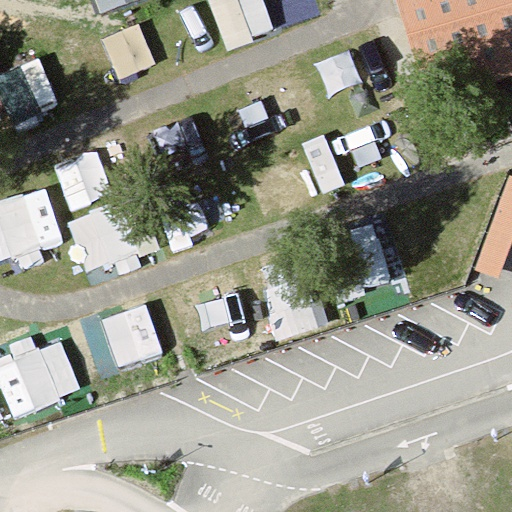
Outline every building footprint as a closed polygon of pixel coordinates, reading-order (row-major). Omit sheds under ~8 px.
[(100,0),(105,13),(139,0),(100,0)] [(234,40),(341,3),(340,0),(221,0),(220,0),(234,40)] [(475,87),(511,75),(511,0),(399,0),(400,3),(409,30),(430,101),(475,87)] [(0,131),(53,112),(32,55),(0,66),(0,131)] [(99,150),(66,166),(81,197),(114,181),(99,150)] [(310,158),(262,164),(267,208),(316,202),(310,158)] [(511,242),(511,178),(509,178),(476,271),(499,279),(511,242)] [(55,179),(0,199),(0,260),(2,265),(77,237),(55,179)] [(156,297),(73,328),(90,374),(173,343),(156,297)] [(84,375),(59,318),(0,344),(0,364),(18,405),(84,375)]
